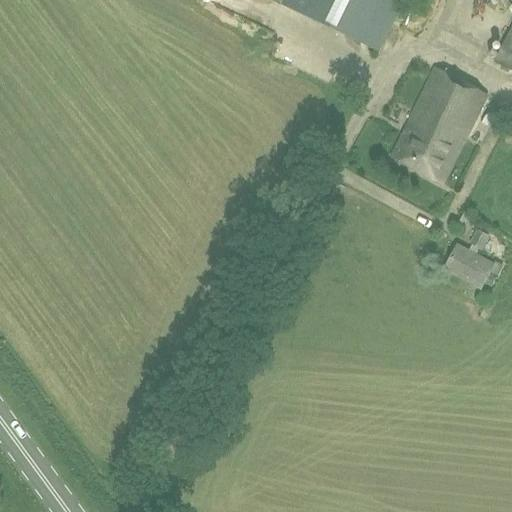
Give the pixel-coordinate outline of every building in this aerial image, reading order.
[(277,0),(283,3),(282,5),(377,51),(402,0),(277,0)] [(511,0),(507,0),(511,2),(511,30),(495,63),(511,71),(511,0)] [(433,70),(393,161),(443,184),(485,95),(433,70)] [(474,216),(481,201),(470,196),(463,210),(474,216)] [(488,211),(480,229),(489,233),(497,215),(488,211)] [(458,247),(445,270),(480,289),(493,266),(475,257),(479,250),(481,251),(488,237),(478,231),(471,245),(472,246),(468,253),(458,247)]
